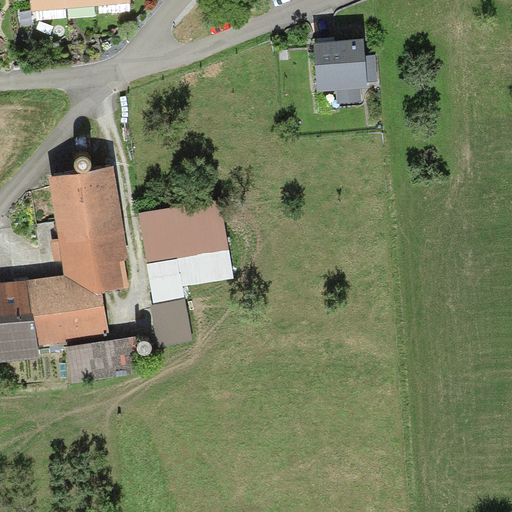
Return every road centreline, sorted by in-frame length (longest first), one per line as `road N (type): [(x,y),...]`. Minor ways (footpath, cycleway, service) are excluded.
road 1 (residential): [(135,59),(182,55),(320,0)]
road 2 (track): [(0,202),(98,80)]
